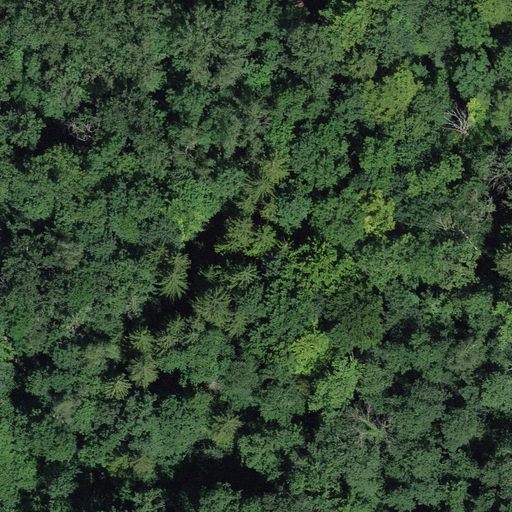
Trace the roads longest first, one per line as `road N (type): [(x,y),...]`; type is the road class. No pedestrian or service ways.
road 1 (track): [(317,0),(334,123),(329,183),(216,511)]
road 2 (track): [(333,139),(18,234)]
